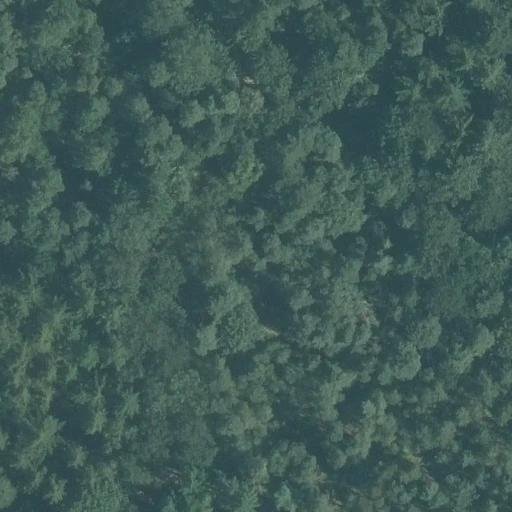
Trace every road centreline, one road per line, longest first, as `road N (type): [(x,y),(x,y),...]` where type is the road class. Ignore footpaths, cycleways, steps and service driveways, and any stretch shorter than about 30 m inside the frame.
road 1 (track): [(266,72),(129,511)]
road 2 (track): [(366,147),(511,256)]
road 3 (track): [(392,0),(366,147)]
road 4 (track): [(266,72),(366,147)]
road 5 (track): [(166,0),(266,72)]
